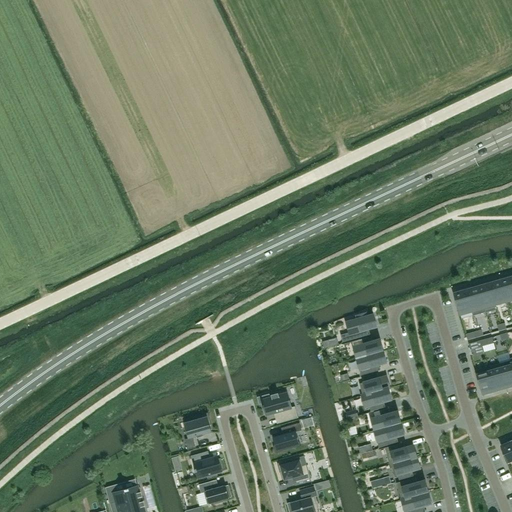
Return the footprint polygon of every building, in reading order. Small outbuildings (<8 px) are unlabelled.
[(511,279),(501,282),(507,301),(511,299),(511,279)] [(507,301),(501,282),(490,285),(495,304),(496,304),(502,302),(507,301)] [(495,304),(490,285),(478,289),(484,310),(485,310),(496,306),(496,304),(495,304)] [(484,310),(478,289),(467,292),(472,311),(473,316),(486,312),(485,310),(484,310)] [(467,292),(467,290),(454,294),(456,301),(460,314),(472,311),(467,292)] [(343,342),(370,334),(369,329),(377,327),(373,315),(367,316),(366,313),(357,316),(358,319),(346,322),(349,333),(341,335),(343,342)] [(371,336),(352,341),(357,359),(384,351),(381,339),(372,342),(371,336)] [(342,343),(341,338),(329,341),(331,347),(342,343)] [(482,346),(481,340),(468,344),(470,350),(482,346)] [(387,362),(384,351),(357,359),(362,375),(380,370),(379,365),(387,362)] [(511,363),(511,360),(500,363),(506,387),(511,385),(511,363)] [(506,387),(500,363),(488,367),(495,390),(506,387)] [(495,390),(488,367),(476,370),(481,386),(483,394),(495,390)] [(360,383),(363,394),(363,395),(389,388),(390,388),(387,376),(379,378),(377,373),(363,377),(364,382),(360,383)] [(392,399),(389,388),(363,395),(363,394),(362,395),(365,407),(370,405),(371,411),(385,407),(384,402),(392,399)] [(271,395),(272,397),(262,400),(264,405),(263,405),(264,408),(267,415),(274,413),(278,412),(281,423),(298,418),(295,407),(291,408),(287,393),(279,395),(278,393),(271,395)] [(372,418),(375,430),(402,423),(398,411),(390,414),(389,408),(375,412),(376,417),(372,418)] [(348,419),(358,416),(356,410),(346,413),(348,419)] [(211,432),(207,418),(197,421),(196,417),(197,417),(197,416),(183,420),(184,421),(185,420),(190,438),(185,439),(188,449),(196,447),(193,438),(197,436),(198,438),(198,437),(198,436),(203,435),(203,436),(204,436),(203,435),(211,432)] [(283,434),(273,437),(273,438),(274,438),(276,445),(276,446),(278,452),(294,447),(295,447),(301,445),(300,444),(300,445),(296,432),(302,430),(300,423),(281,428),(283,428),(284,434),(283,434)] [(405,434),(402,423),(375,430),(380,447),(398,442),(397,437),(405,434)] [(511,461),(511,444),(511,441),(501,446),(502,447),(508,463),(511,461)] [(390,465),(391,465),(391,464),(417,457),(414,445),(406,448),(404,442),(385,448),(390,465)] [(221,458),(218,459),(218,457),(210,459),(208,451),(191,456),(193,465),(195,464),(196,469),(195,469),(196,472),(197,472),(199,478),(207,475),(208,478),(218,475),(217,473),(222,471),(221,469),(224,468),(221,458)] [(420,468),(417,457),(391,464),(391,465),(394,476),(398,475),(399,480),(414,476),(412,471),(420,468)] [(285,480),(295,477),(297,483),(310,479),(306,464),(302,466),(300,460),(281,465),(285,480)] [(380,480),(382,486),(391,483),(390,477),(380,480)] [(397,483),(401,500),(429,492),(425,481),(417,483),(416,477),(397,483)] [(201,493),(204,492),(207,504),(230,498),(226,485),(215,489),(212,481),(199,485),(201,493)] [(143,511),(137,487),(112,493),(115,501),(108,503),(110,511),(143,511)] [(291,503),(293,511),(317,511),(320,511),(315,496),(316,496),(314,487),(300,491),(303,500),(291,503)] [(432,503),(429,492),(401,500),(404,511),(422,511),(425,511),(424,506),(432,503)]
